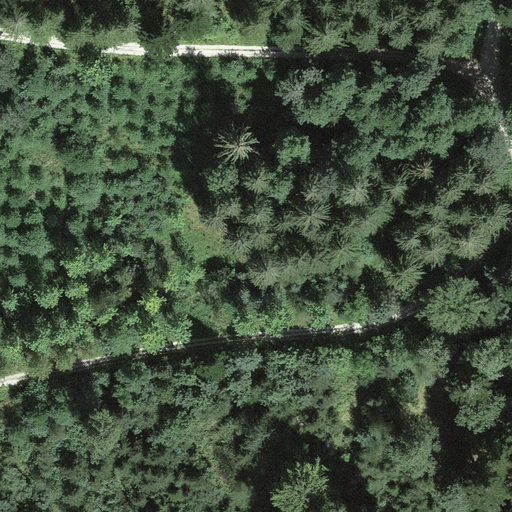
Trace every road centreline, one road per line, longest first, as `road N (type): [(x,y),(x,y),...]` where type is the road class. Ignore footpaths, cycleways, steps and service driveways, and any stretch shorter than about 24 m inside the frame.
road 1 (track): [(511,227),(456,283),(383,324),(279,342),(122,353),(0,384)]
road 2 (track): [(511,66),(107,48),(0,29)]
road 3 (track): [(511,7),(491,62),(511,143)]
